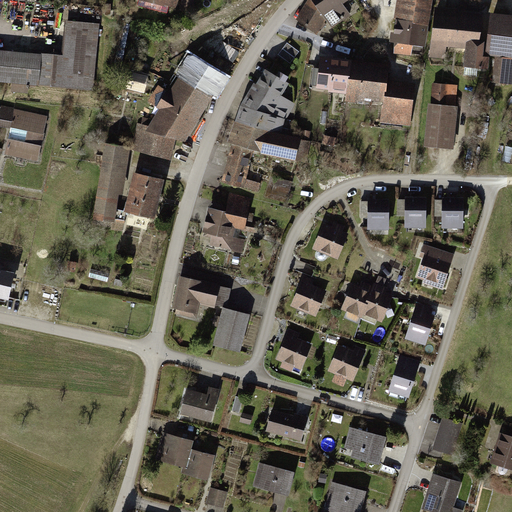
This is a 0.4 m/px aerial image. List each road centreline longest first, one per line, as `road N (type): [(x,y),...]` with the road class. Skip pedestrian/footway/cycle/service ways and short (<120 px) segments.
road 1 (residential): [(153,350),(203,156),(234,89),(292,0)]
road 2 (unclassified): [(496,181),(373,179),(317,204),(290,239),(252,375)]
road 3 (unclassified): [(496,181),(421,424)]
road 4 (residential): [(169,511),(124,500),(153,350)]
road 5 (residential): [(252,375),(421,424)]
road 6 (residential): [(0,317),(153,350)]
